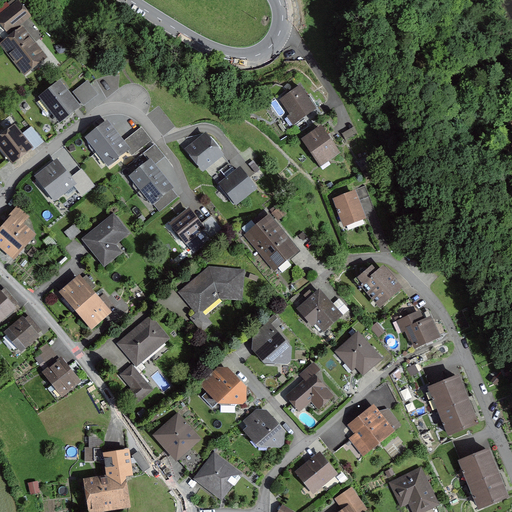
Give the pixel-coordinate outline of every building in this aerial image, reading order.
[(0,16),(0,20),(9,32),(28,17),(18,3),(0,16)] [(3,45),(24,72),(44,57),(22,29),(3,45)] [(60,121),(78,107),(59,83),(41,97),(60,121)] [(83,105),(97,94),(88,83),(74,94),(83,105)] [(281,100),(296,122),(315,109),(299,87),(281,100)] [(98,151),(117,136),(107,123),(88,138),(98,151)] [(348,135),(359,128),(355,124),(345,131),(348,135)] [(0,139),(0,145),(13,161),(30,148),(14,128),(0,139)] [(122,143),(117,136),(98,151),(108,164),(127,149),(131,155),(151,140),(141,128),(122,143)] [(327,157),(329,159),(337,153),(320,128),(304,140),(319,162),(327,157)] [(216,157),(220,154),(205,137),(204,138),(201,136),(196,140),(197,143),(189,150),(211,177),(214,174),(224,167),(216,157)] [(160,175),(153,165),(164,156),(155,145),(143,154),(150,162),(132,177),(142,190),(160,175)] [(357,163),(366,178),(377,172),(372,164),(370,166),(366,158),(357,163)] [(73,184),(82,195),(94,186),(81,170),(70,179),(57,163),(38,177),(54,198),(73,184)] [(226,165),(224,167),(214,174),(222,184),(220,186),(234,203),(254,188),(240,170),(234,175),(226,165)] [(171,187),(160,175),(142,190),(152,202),(159,197),(161,199),(154,204),(160,212),(178,197),(171,187)] [(363,217),(354,194),(336,201),(344,224),(363,217)] [(0,233),(0,241),(14,254),(30,236),(19,226),(27,217),(18,208),(5,223),(8,225),(0,233)] [(274,213),(278,218),(284,213),(280,208),(274,213)] [(213,217),(201,226),(189,211),(172,224),(186,242),(202,229),(210,238),(222,229),(213,217)] [(113,217),(85,240),(104,264),(115,255),(108,247),(126,233),(113,217)] [(248,235),(260,249),(278,234),(279,236),(281,234),(268,218),(248,235)] [(279,236),(278,234),(260,249),(275,268),(295,251),(285,239),(281,234),(279,236)] [(201,277),(194,283),(193,282),(180,292),(198,313),(192,318),(202,330),(209,323),(200,312),(218,297),(241,299),(243,271),(209,268),(200,276),(201,277)] [(363,284),(380,304),(397,289),(392,284),(394,282),(383,269),(376,275),(371,269),(361,278),(365,283),(363,284)] [(64,293),(78,309),(94,295),(90,291),(96,286),(86,275),(80,280),(80,279),(64,293)] [(7,317),(12,312),(10,309),(17,304),(4,289),(0,292),(0,318),(5,314),(7,317)] [(341,316),(349,310),(341,301),(334,308),(319,292),(299,309),(306,317),(310,314),(323,328),(339,314),(341,316)] [(107,311),(94,295),(78,309),(92,325),(107,311)] [(404,320),(408,329),(429,320),(426,313),(420,316),(419,313),(404,320)] [(30,343),(36,338),(34,336),(40,331),(28,317),(3,338),(14,350),(19,345),(21,347),(28,341),(30,343)] [(119,344),(136,364),(167,338),(150,318),(136,330),(137,331),(135,332),(134,331),(119,344)] [(431,324),(429,320),(408,329),(413,339),(416,346),(439,336),(434,326),(431,324)] [(254,347),(265,359),(288,361),(289,348),(273,330),(272,332),(267,326),(255,336),(260,342),(254,347)] [(358,335),(338,352),(348,362),(351,359),(363,372),(379,359),(358,335)] [(50,347),(40,355),(44,361),(54,353),(50,347)] [(48,366),(59,359),(54,353),(44,361),(48,366)] [(45,372),(62,393),(77,381),(60,360),(45,372)] [(306,381),(288,397),(299,409),(313,397),(320,405),(331,396),(313,375),(319,370),(313,364),(301,375),(306,381)] [(121,375),(132,388),(126,393),(133,401),(141,395),(142,396),(151,389),(132,366),(121,375)] [(244,401),(244,388),(227,371),(223,375),(218,370),(202,385),(208,391),(202,397),(212,408),(221,400),(244,401)] [(430,388),(449,434),(477,423),(458,377),(430,388)] [(374,407),(351,426),(369,448),(398,425),(387,410),(380,415),(374,407)] [(248,430),(258,442),(281,444),(282,431),(266,414),(262,418),(257,412),(245,422),(250,428),(248,430)] [(178,416),(156,435),(176,459),(189,447),(185,444),(195,435),(178,416)] [(89,449),(101,448),(101,434),(89,434),(89,449)] [(470,484),(481,507),(507,496),(488,450),(460,461),(470,484)] [(108,478),(123,475),(131,474),(128,451),(104,454),(108,478)] [(235,471),(214,455),(196,478),(221,497),(231,484),(227,481),(235,471)] [(316,480),(320,485),(334,474),(318,455),(299,471),(310,485),(316,480)] [(406,493),(415,511),(418,511),(436,504),(420,470),(392,484),(398,496),(406,493)] [(90,507),(127,501),(123,475),(108,478),(86,481),(90,507)] [(337,500),(345,511),(348,508),(350,511),(358,511),(364,508),(352,490),(337,500)]
